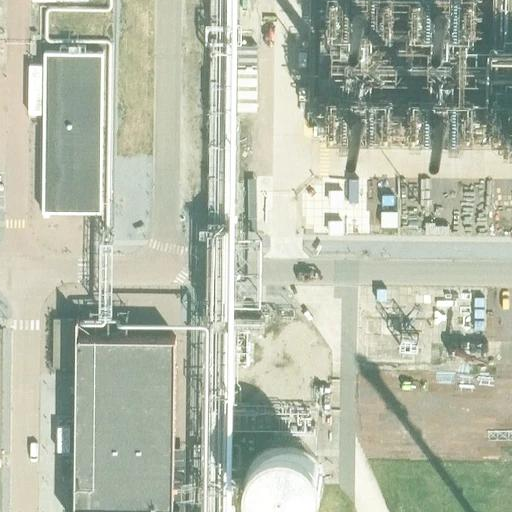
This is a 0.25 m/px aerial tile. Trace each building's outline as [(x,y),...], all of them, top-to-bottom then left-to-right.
[(103,51),(44,51),(42,211),(101,211),(103,51)] [(329,116),(330,90),(318,90),(317,116),(329,116)] [(402,226),(403,207),(386,206),(385,225),(402,226)] [(179,511),(179,507),(173,507),(173,491),(177,491),(178,491),(179,491),(179,490),(180,490),(180,489),(180,488),(181,488),(181,487),(180,487),(180,486),(180,485),(179,484),(178,484),(178,483),(177,483),(174,483),(174,458),(177,458),(178,458),(178,457),(179,457),(180,457),(180,456),(181,456),(181,455),(181,454),(181,453),(181,452),(181,451),(180,451),(180,450),(179,450),(178,450),(178,449),(174,449),(175,336),(77,335),(77,317),(74,511),(75,511),(75,506),(132,507),(131,511),(179,511)] [(73,368),(74,319),(53,319),(53,367),(73,368)] [(318,493),(319,486),(318,479),(316,472),(313,465),(309,459),(303,453),(296,449),(289,446),(281,445),(274,445),(264,447),(257,451),(251,454),(245,461),(241,468),(238,476),(237,484),(237,493),(239,499),(243,508),(246,511),(309,511),(312,508),(316,501),(318,493)]
